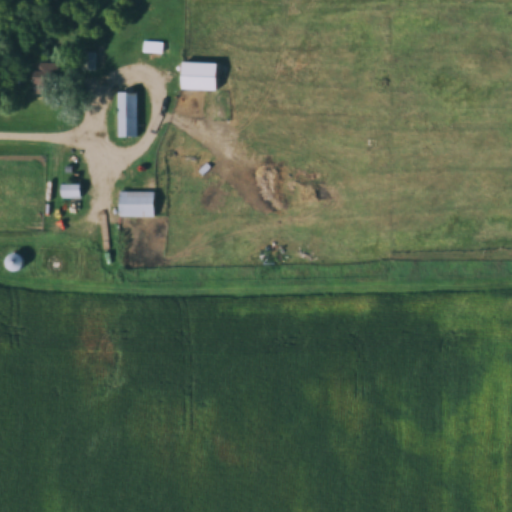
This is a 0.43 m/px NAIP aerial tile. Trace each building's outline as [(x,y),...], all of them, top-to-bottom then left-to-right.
[(84,52),(84,69),(95,69),(95,52),(84,52)] [(35,94),(59,94),(59,62),(35,62),(35,94)] [(215,86),(215,70),(188,70),(188,86),(215,86)] [(139,135),(139,91),(120,91),(120,135),(139,135)] [(82,184),(63,184),(63,197),(82,197),(82,184)] [(156,191),(120,191),(120,216),(156,216),(156,191)] [(18,272),(26,260),(14,251),(5,263),(18,272)]
